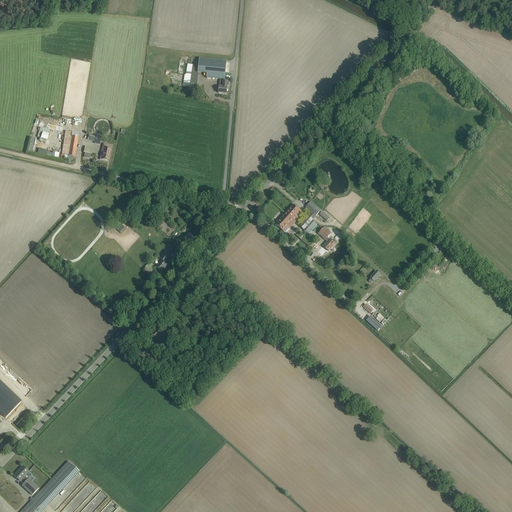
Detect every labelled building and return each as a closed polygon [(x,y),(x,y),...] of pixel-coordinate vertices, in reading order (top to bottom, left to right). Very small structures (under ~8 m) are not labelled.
[(228,80),(225,79),(226,62),(209,60),(207,78),(220,80),(219,87),(218,93),(227,94),(227,88),(229,88),(229,81),(228,81),(228,80)] [(185,75),(183,85),(190,86),(190,91),(196,92),(197,87),(198,74),(199,66),(187,64),(185,76),(185,75)] [(38,137),(41,138),(40,140),(48,142),(52,130),(41,127),(38,137)] [(67,156),(75,157),(78,138),(71,137),(71,133),(64,132),(61,155),(67,156)] [(111,146),(103,144),(100,160),(108,161),(111,149),(110,149),(111,146)] [(86,146),(84,152),(93,154),(94,148),(86,146)] [(300,226),(304,230),(321,211),(311,202),(306,208),(311,213),(300,226)] [(294,205),(286,214),(293,220),(298,215),(301,212),(298,209),(294,205)] [(328,221),(331,218),(323,211),(320,214),(328,221)] [(286,214),(276,225),(284,232),(289,227),(288,227),(293,220),(286,214)] [(331,234),(324,228),(318,234),(327,242),(323,247),(328,252),(335,244),(327,238),(331,234)] [(162,260),(156,267),(162,272),(168,265),(166,263),(176,251),(171,247),(161,259),(162,260)] [(149,264),(145,269),(150,274),(155,269),(149,264)] [(375,281),(383,275),(378,270),(368,279),(372,283),(375,281)] [(363,307),(371,314),(374,311),(367,304),(363,307)] [(162,338),(165,335),(160,328),(152,334),(156,340),(161,336),(162,338)] [(0,381),(0,413),(5,418),(16,407),(21,402),(0,381)] [(41,511),(79,472),(68,462),(21,511),(41,511)] [(20,481),(23,484),(23,485),(24,486),(26,484),(29,487),(26,490),(32,495),(38,489),(28,479),(32,476),(28,472),(22,467),(14,476),(20,481)] [(102,490),(81,511),(94,511),(109,497),(102,490)] [(112,500),(101,511),(111,511),(113,510),(114,511),(115,511),(120,507),(112,500)]
